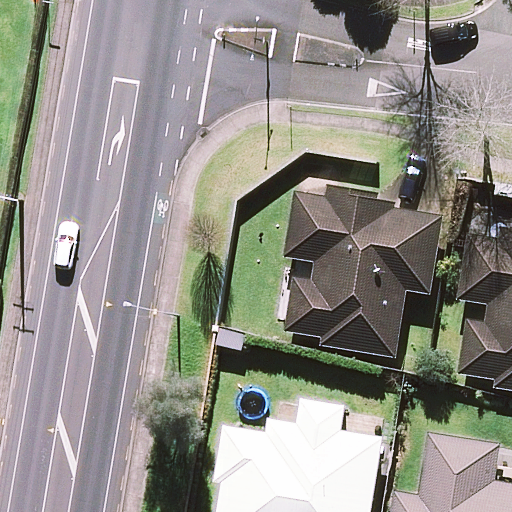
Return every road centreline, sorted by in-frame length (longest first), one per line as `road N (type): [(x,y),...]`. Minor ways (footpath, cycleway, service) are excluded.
road 1 (secondary): [(149,17),(119,207),(90,284),(53,511)]
road 2 (residential): [(149,17),(511,78)]
